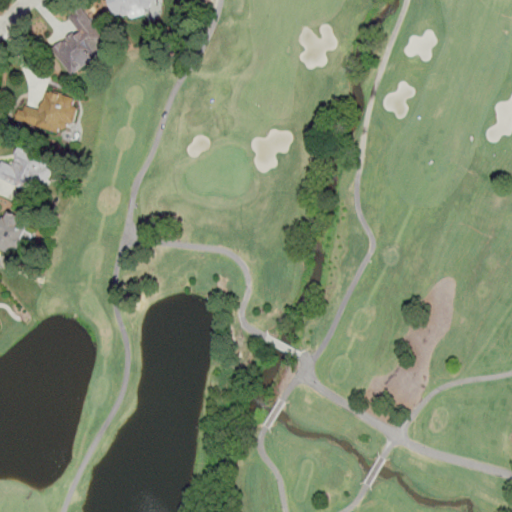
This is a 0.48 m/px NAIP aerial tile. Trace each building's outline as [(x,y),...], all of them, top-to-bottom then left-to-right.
[(163,0),(157,2),(158,3),(148,6),(147,4),(137,7),(137,10),(120,15),(115,0),(163,0)] [(82,7),(107,39),(100,45),(103,49),(92,57),(94,59),(73,75),(54,51),(75,34),(78,37),(82,34),(69,18),(82,7)] [(83,110),(79,123),(76,125),(73,124),(71,130),(69,131),(65,130),(64,132),(21,120),(24,110),(28,111),(30,106),(47,111),(53,91),(78,98),(79,101),(78,106),(81,107),(83,110)] [(54,164),(52,168),(56,170),(58,174),(51,188),(48,189),(41,187),(37,194),(1,176),(4,171),(3,171),(7,162),(17,167),(21,159),(19,157),(24,146),(53,160),(54,164)] [(10,212),(27,221),(24,226),(29,228),(23,239),(26,240),(22,247),(20,246),(18,249),(17,248),(15,253),(11,252),(10,253),(0,248),(0,226),(4,218),(6,219),(10,212)]
